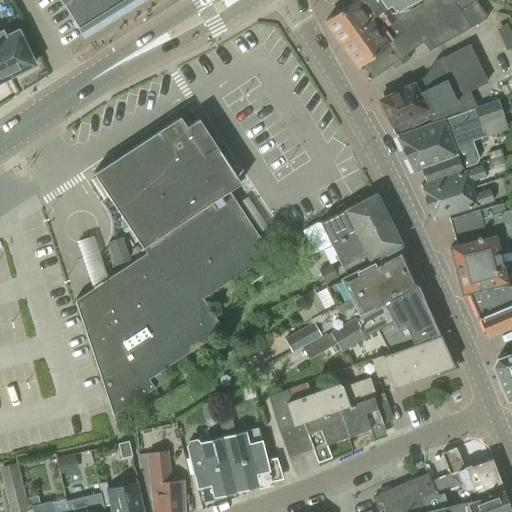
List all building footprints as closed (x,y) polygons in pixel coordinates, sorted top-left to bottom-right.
[(59,0),(81,35),(137,0),(59,0)] [(355,0),(325,21),(340,42),(387,9),(393,17),(420,0),(355,0)] [(387,9),(340,42),(368,81),(398,60),(401,65),(409,59),(406,54),(422,43),(428,52),(487,17),(475,0),(420,0),(393,17),(387,9)] [(0,36),(0,56),(10,76),(19,71),(23,72),(29,69),(31,65),(34,64),(17,31),(1,39),(0,36)] [(461,110),(463,112),(497,100),(497,99),(476,106),(469,91),(487,82),(469,44),(435,61),(424,78),(413,83),(377,100),(390,127),(405,119),(409,128),(429,118),(431,122),(461,110)] [(10,76),(0,56),(0,81),(1,80),(10,76)] [(497,100),(463,112),(463,113),(444,120),(395,136),(413,173),(422,170),(426,181),(462,169),(476,164),(478,158),(472,141),(508,130),(497,100)] [(74,300),(112,415),(154,388),(155,389),(166,382),(159,372),(223,330),(202,298),(270,254),(204,154),(216,146),(198,118),(186,126),(179,117),(93,174),(146,253),(74,300)] [(489,189),(473,194),(470,182),(485,177),(482,166),(420,185),(434,220),(477,206),(493,201),(489,189)] [(302,229),(313,253),(331,244),(330,243),(349,233),(349,234),(356,230),(358,232),(387,217),(375,194),(320,222),(318,222),(302,229)] [(511,237),(511,211),(510,210),(503,211),(502,204),(479,211),(449,219),(456,245),(449,247),(461,293),(506,281),(495,239),(502,237),(506,238),(511,237)] [(318,270),(325,285),(338,278),(337,276),(345,272),(401,243),(387,217),(358,232),(356,230),(349,234),(349,233),(330,243),(331,244),(313,253),(314,254),(332,245),(342,265),(333,269),(331,264),(318,270)] [(121,239),(109,243),(115,264),(127,260),(121,239)] [(326,287),(336,305),(409,266),(400,248),(339,280),(338,278),(325,285),(326,287)] [(292,353),(301,347),(325,333),(324,333),(359,314),(374,305),(417,284),(409,266),(336,305),(301,324),(302,328),(284,339),(292,353)] [(468,294),(477,316),(511,302),(511,274),(509,275),(511,285),(468,294)] [(301,347),(308,359),(337,343),(341,351),(367,336),(366,335),(377,329),(381,337),(389,333),(396,348),(437,333),(421,296),(422,295),(418,286),(372,309),(331,332),(326,335),(325,333),(301,347)] [(511,302),(477,316),(485,336),(511,324),(511,302)] [(376,377),(382,374),(388,390),(451,366),(440,335),(370,361),(376,377)] [(235,357),(231,350),(219,357),(223,364),(235,357)] [(505,401),(511,399),(511,398),(511,353),(496,359),(492,367),(505,401)] [(338,409),(383,393),(383,392),(375,395),(369,378),(341,387),(340,384),(310,395),(306,383),(286,391),(267,398),(289,458),(313,449),(302,422),(338,409)] [(393,420),(383,393),(338,409),(348,437),(383,424),(393,420)] [(313,449),(348,437),(338,409),(302,422),(313,449)] [(222,435),(229,463),(265,453),(258,425),(234,432),(231,418),(219,421),(222,435)] [(185,445),(193,473),(229,463),(222,435),(185,445)] [(128,442),(117,444),(121,459),(131,457),(128,442)] [(154,453),(148,454),(154,511),(183,511),(180,483),(171,484),(167,452),(154,453)] [(265,453),(229,463),(236,493),(274,483),(265,453)] [(0,467),(0,472),(10,511),(23,511),(29,511),(17,463),(0,467)] [(229,463),(193,473),(201,502),(236,493),(229,463)] [(413,480),(377,494),(378,496),(373,498),(378,510),(382,508),(383,511),(426,511),(439,509),(448,507),(443,493),(436,496),(434,492),(430,482),(427,475),(413,481),(413,480)] [(113,511),(139,511),(129,481),(105,487),(113,511)] [(439,509),(426,511),(510,511),(501,489),(474,500),(461,503),(448,507),(439,509)] [(51,511),(50,502),(31,507),(31,511),(51,511)]
